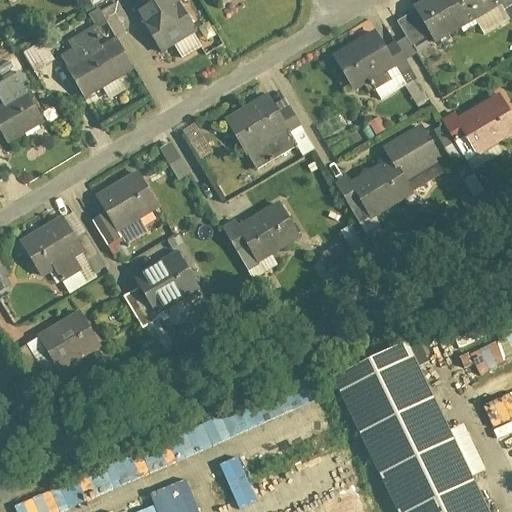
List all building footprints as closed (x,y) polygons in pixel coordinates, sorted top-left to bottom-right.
[(140,0),(133,4),(162,53),(199,31),(182,3),(187,0),(140,0)] [(449,0),(428,0),(416,8),(438,44),(466,27),(449,0)] [(449,0),(466,27),(504,5),(501,0),(449,0)] [(511,0),(501,0),(504,5),(508,11),(511,8),(511,0)] [(129,14),(121,2),(105,12),(110,22),(119,37),(128,31),(124,23),(129,14)] [(101,27),(110,22),(105,12),(102,9),(93,14),(101,27)] [(64,58),(71,68),(105,48),(93,28),(71,41),(77,51),(64,58)] [(377,31),(336,56),(357,91),(398,67),(388,50),(377,31)] [(71,68),(88,97),(135,70),(117,41),(105,48),(71,68)] [(45,42),(26,53),(37,72),(56,61),(45,42)] [(399,43),(388,50),(398,67),(406,79),(417,73),(399,43)] [(0,67),(0,71),(6,82),(29,69),(21,56),(0,67)] [(0,86),(0,93),(9,108),(31,95),(36,92),(24,72),(6,82),(0,86)] [(511,108),(503,93),(460,119),(470,136),(482,156),(511,138),(511,108)] [(0,113),(0,126),(10,144),(47,121),(31,95),(9,108),(0,113)] [(270,96),(230,120),(250,153),(291,129),(270,96)] [(459,142),(470,136),(460,119),(457,114),(446,120),(448,125),(459,142)] [(459,142),(448,125),(437,132),(447,149),(459,142)] [(212,146),(199,126),(188,132),(200,153),(212,146)] [(395,159),(409,183),(443,162),(423,128),(389,148),(395,159)] [(291,129),(250,153),(259,168),(300,144),(291,129)] [(470,136),(459,142),(468,158),(476,171),(487,164),(482,156),(470,136)] [(459,142),(447,149),(456,165),(468,158),(459,142)] [(175,143),(163,150),(183,183),(194,176),(175,143)] [(354,184),(375,220),(417,195),(409,183),(395,159),(354,184)] [(140,172),(100,196),(122,232),(161,208),(140,172)] [(364,227),(375,220),(354,184),(350,177),(338,184),(364,227)] [(281,204),(229,235),(249,269),(301,238),(281,204)] [(66,220),(78,239),(87,234),(76,214),(66,220)] [(65,217),(23,241),(45,278),(57,271),(77,259),(87,253),(78,239),(66,220),(65,217)] [(354,226),(344,232),(357,254),(367,248),(354,226)] [(87,234),(78,239),(87,253),(91,261),(101,255),(88,233),(87,234)] [(340,245),(323,255),(334,272),(351,262),(340,245)] [(136,276),(160,315),(203,290),(179,251),(136,276)] [(101,255),(91,261),(99,274),(109,268),(101,255)] [(0,258),(0,291),(1,294),(16,285),(0,258)] [(77,259),(57,271),(64,282),(84,270),(77,259)] [(82,313),(42,337),(59,365),(99,341),(82,313)] [(477,376),(511,361),(511,336),(468,355),(477,376)] [(482,511),(404,351),(329,387),(389,511),(482,511)] [(511,393),(481,409),(492,430),(511,419),(511,393)] [(217,466),(235,511),(255,504),(237,458),(217,466)] [(198,511),(188,481),(144,495),(149,509),(139,511),(198,511)]
